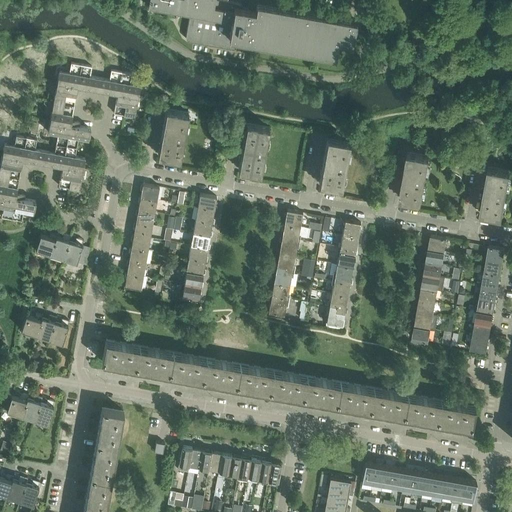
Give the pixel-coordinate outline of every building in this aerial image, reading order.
[(149,0),(148,6),(190,13),(186,36),(186,37),(186,38),(187,38),(187,39),(189,40),(194,41),(232,47),(233,48),(234,47),(235,47),(235,46),(236,46),(236,45),(237,38),(336,56),(338,41),(352,43),(357,19),(257,1),(256,9),(243,7),(243,6),(243,5),(242,4),(242,3),(241,3),(240,3),(225,0),(149,0)] [(97,88),(98,88),(98,87),(97,87),(99,77),(89,76),(91,65),(71,62),(69,72),(59,70),(53,101),(64,103),(74,104),(77,88),(87,90),(87,87),(97,89),(97,88)] [(116,95),(113,112),(134,115),(139,85),(129,83),(131,73),(111,69),(109,79),(99,77),(97,87),(98,87),(98,88),(97,88),(97,89),(107,90),(106,93),(116,95)] [(74,104),(64,103),(53,101),(48,131),(58,133),(56,143),(76,146),(78,137),(88,139),(90,128),(80,126),(81,123),(71,121),(74,104)] [(166,107),(160,139),(158,153),(180,157),(188,111),(166,107)] [(246,122),(241,154),(238,168),(260,172),(268,126),(246,122)] [(4,143),(0,166),(0,172),(20,176),(22,161),(33,163),(33,160),(43,161),(45,150),(35,149),(37,138),(16,135),(14,145),(4,143)] [(327,136),(321,168),(319,182),(340,186),(349,140),(327,136)] [(75,156),(76,146),(56,143),(54,152),(45,150),(43,161),(53,163),(53,166),(62,168),(59,185),(79,189),(85,158),(75,156)] [(408,151),(402,183),(399,197),(421,201),(430,155),(408,151)] [(488,165),(482,197),(480,211),(502,215),(510,169),(488,165)] [(24,210),(34,212),(36,200),(26,199),(27,196),(16,194),(20,176),(0,172),(0,205),(3,206),(2,216),(22,220),(24,210)] [(143,182),(140,196),(157,199),(159,185),(143,182)] [(200,192),(197,206),(214,209),(216,195),(200,192)] [(140,196),(138,208),(154,211),(157,199),(140,196)] [(197,206),(195,219),(212,222),(214,209),(197,206)] [(138,208),(136,221),(152,224),(154,211),(138,208)] [(286,208),(284,222),(300,225),(302,211),(286,208)] [(193,231),(209,234),(212,222),(195,219),(193,231)] [(345,219),(342,233),(358,236),(361,222),(345,219)] [(136,221),(133,234),(150,237),(152,224),(136,221)] [(298,237),(300,225),(284,222),(281,240),(290,241),(291,236),(298,237)] [(35,248),(51,253),(56,235),(57,236),(58,233),(51,231),(50,236),(40,233),(35,248)] [(193,231),(191,244),(207,247),(209,234),(193,231)] [(51,253),(63,257),(69,240),(71,235),(65,233),(63,238),(57,236),(56,235),(51,253)] [(355,253),(358,236),(342,233),(340,245),(347,246),(346,251),(355,253)] [(133,234),(131,247),(148,250),(150,237),(133,234)] [(431,234),(429,248),(445,250),(447,237),(431,234)] [(281,240),(279,251),(295,254),(298,237),(291,236),(290,241),(281,240)] [(76,242),(69,240),(63,257),(77,261),(84,239),(77,237),(76,242)] [(191,244),(188,257),(205,260),(207,247),(191,244)] [(340,245),(337,262),(353,265),(355,253),(346,251),(347,246),(340,245)] [(489,245),(487,258),(503,261),(505,248),(489,245)] [(131,247),(129,259),(145,262),(148,250),(131,247)] [(429,248),(427,260),(442,263),(445,250),(429,248)] [(291,272),(295,254),(279,251),(276,264),(286,265),(285,271),(291,272)] [(445,251),(445,260),(459,261),(459,251),(445,251)] [(305,256),(302,273),(313,275),(316,258),(305,256)] [(188,257),(186,270),(202,273),(205,260),(188,257)] [(487,258),(484,271),(501,274),(503,261),(487,258)] [(129,259),(127,272),(143,275),(145,262),(129,259)] [(427,260),(424,273),(440,276),(442,263),(427,260)] [(351,277),(353,265),(337,262),(334,279),(340,281),(341,275),(351,277)] [(276,264),(273,281),(289,284),(291,272),(285,271),(286,265),(276,264)] [(186,270),(184,282),(200,285),(202,273),(186,270)] [(498,287),(501,274),(484,271),(482,284),(498,287)] [(141,288),(143,275),(127,272),(124,285),(141,288)] [(424,273),(422,286),(438,289),(440,276),(424,273)] [(334,279),(332,292),(348,295),(351,277),(341,275),(340,281),(334,279)] [(273,281),(270,298),(279,299),(280,294),(287,296),(289,284),(273,281)] [(198,298),(200,285),(184,282),(182,295),(198,298)] [(482,284),(480,296),(496,299),(498,287),(482,284)] [(422,286),(420,298),(436,301),(438,289),(422,286)] [(345,311),(348,295),(332,292),(330,303),(336,304),(335,309),(345,311)] [(279,299),(270,298),(268,310),(284,313),(287,296),(280,294),(279,299)] [(480,296),(477,309),(494,312),(496,299),(480,296)] [(420,298),(417,311),(433,314),(436,301),(420,298)] [(342,324),(345,311),(335,309),(336,304),(330,303),(326,321),(342,324)] [(477,309),(475,322),(491,324),(494,312),(477,309)] [(417,311),(415,324),(431,327),(436,328),(438,315),(433,314),(417,311)] [(21,328),(36,333),(42,316),(43,313),(37,312),(35,316),(26,313),(21,328)] [(36,333),(49,337),(54,320),(55,320),(56,316),(50,314),(49,318),(42,316),(36,333)] [(62,322),(55,320),(54,320),(49,337),(62,342),(69,320),(63,318),(62,322)] [(475,322),(473,335),(489,337),(491,324),(475,322)] [(415,324),(413,337),(429,340),(431,327),(415,324)] [(487,350),(489,337),(473,335),(471,347),(487,350)] [(102,360),(136,366),(140,345),(106,339),(102,360)] [(136,366),(169,372),(173,351),(140,345),(136,366)] [(207,357),(173,351),(169,372),(203,378),(207,357)] [(203,378),(236,384),(240,363),(207,357),(203,378)] [(236,384),(270,390),(273,369),(240,363),(236,384)] [(270,390),(303,396),(306,375),(273,369),(270,390)] [(340,381),(306,375),(303,396),(336,402),(340,381)] [(340,381),(336,402),(370,408),(373,387),(340,381)] [(373,387),(370,408),(403,414),(407,393),(373,387)] [(6,409),(22,414),(27,397),(28,394),(22,392),(21,397),(11,394),(6,409)] [(407,393),(403,414),(437,420),(441,399),(407,393)] [(22,414),(34,418),(40,401),(42,396),(37,394),(35,399),(27,397),(22,414)] [(47,403),(40,401),(34,418),(48,422),(55,400),(49,398),(47,403)] [(474,405),(441,399),(437,420),(470,426),(474,405)] [(102,407),(102,408),(96,440),(117,444),(123,411),(102,407)] [(4,439),(1,449),(8,451),(11,441),(4,439)] [(111,477),(117,444),(96,440),(90,474),(111,477)] [(156,440),(154,450),(163,451),(164,442),(156,440)] [(182,445),(178,468),(188,470),(189,464),(192,447),(182,445)] [(202,449),(192,447),(189,464),(199,466),(202,449)] [(199,466),(209,468),(212,450),(202,449),(199,466)] [(222,452),(212,450),(209,468),(218,470),(222,452)] [(231,454),(222,452),(218,470),(228,471),(231,454)] [(228,471),(238,473),(241,456),(231,454),(228,471)] [(251,457),(241,456),(238,473),(237,479),(247,481),(248,475),(251,457)] [(248,475),(258,477),(261,459),(251,457),(248,475)] [(271,461),(261,459),(258,477),(257,481),(267,483),(271,461)] [(278,480),(281,463),(271,461),(267,483),(277,484),(278,480)] [(372,482),(375,462),(365,461),(361,480),(372,482)] [(382,484),(385,464),(375,462),(372,482),(382,484)] [(392,486),(395,466),(385,464),(382,484),(392,486)] [(402,487),(405,468),(395,466),(392,486),(402,487)] [(412,489),(415,469),(405,468),(402,487),(412,489)] [(422,491),(425,471),(415,469),(412,489),(422,491)] [(432,495),(435,473),(425,471),(422,491),(432,493),(431,495),(432,495)] [(0,492),(7,495),(13,478),(14,475),(8,473),(6,478),(0,475),(0,492)] [(442,497),(446,475),(435,473),(432,495),(442,497)] [(90,474),(84,507),(105,511),(111,477),(90,474)] [(20,480),(13,478),(7,495),(20,499),(25,481),(26,482),(27,477),(22,475),(20,480)] [(451,501),(456,477),(446,475),(442,497),(442,495),(452,496),(451,501)] [(353,491),(354,487),(349,486),(350,479),(330,476),(328,486),(353,491)] [(461,503),(466,478),(456,477),(451,501),(461,503)] [(473,500),(476,480),(466,478),(461,503),(462,503),(463,498),(473,500)] [(33,484),(26,482),(25,481),(20,499),(33,503),(40,481),(34,479),(33,484)] [(347,500),(348,494),(352,494),(353,491),(328,486),(326,496),(347,500)] [(349,511),(350,507),(346,506),(347,500),(326,496),(324,506),(349,511)] [(246,502),(243,511),(260,511),(261,511),(252,509),(253,504),(246,502)]
